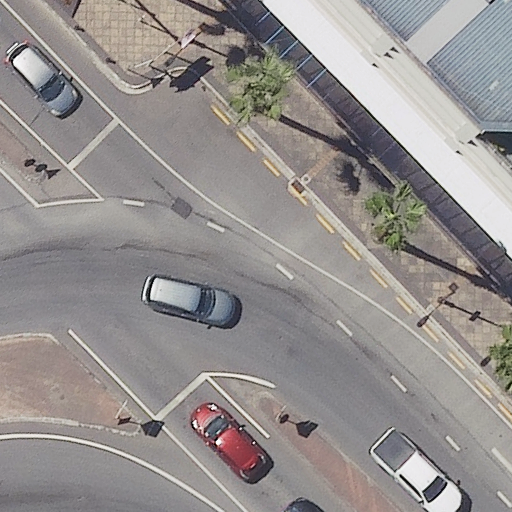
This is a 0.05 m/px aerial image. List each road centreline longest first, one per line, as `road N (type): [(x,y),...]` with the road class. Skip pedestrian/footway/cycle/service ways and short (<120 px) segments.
road 1 (tertiary): [(0,40),(240,281)]
road 2 (primary): [(305,511),(195,395),(59,277)]
road 3 (primary): [(240,281),(482,511)]
road 4 (trunk): [(59,277),(240,281)]
